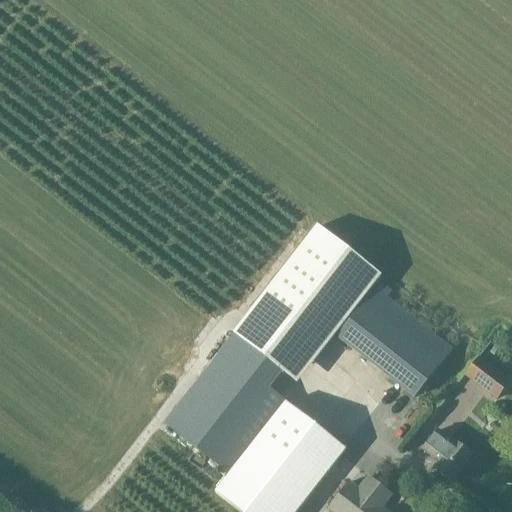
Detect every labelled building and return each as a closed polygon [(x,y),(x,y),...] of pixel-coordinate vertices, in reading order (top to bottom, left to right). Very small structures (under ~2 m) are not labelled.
[(383,277),(321,227),(164,423),(229,476),(215,494),(237,511),(297,511),(346,451),(270,390),(283,373),(297,384),(383,277)] [(452,349),(376,289),(337,337),(414,398),(452,349)] [(497,400),(510,381),(478,359),(465,377),(497,400)] [(434,468),(452,481),(471,455),(455,442),(454,443),(437,430),(423,449),(439,461),(434,468)] [(61,441),(57,449),(78,460),(82,452),(61,441)] [(382,511),(381,511),(392,497),(369,480),(359,493),(349,485),(329,510),(331,511),(382,511)]
